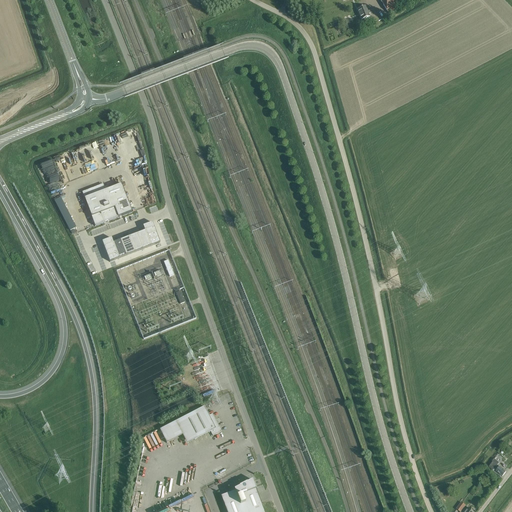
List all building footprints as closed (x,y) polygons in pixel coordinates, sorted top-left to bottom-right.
[(379,0),(388,13),(410,0),(379,0)] [(367,10),(365,6),(357,9),(361,20),(369,17),(368,14),(372,13),(370,8),(367,10)] [(106,190),(84,198),(95,226),(132,212),(121,184),(106,190)] [(112,239),(102,242),(110,263),(160,243),(152,222),(143,226),(145,231),(113,244),(112,239)] [(169,277),(174,275),(168,260),(164,262),(169,277)] [(180,291),(179,292),(176,293),(180,304),(185,302),(180,291)] [(204,407),(183,418),(194,440),(210,431),(213,436),(221,432),(212,414),(209,416),(204,407)] [(175,438),(169,425),(160,430),(166,443),(175,438)] [(506,472),(502,469),(497,465),(499,463),(494,459),(492,461),(493,462),(489,467),(493,471),(496,469),(497,470),(496,471),(502,476),(506,472)] [(264,511),(261,503),(256,489),(252,480),(247,482),(246,483),(246,484),(240,486),(240,485),(239,486),(234,489),(235,491),(221,496),(226,511),(264,511)] [(460,511),(465,506),(461,503),(456,509),(460,511)]
